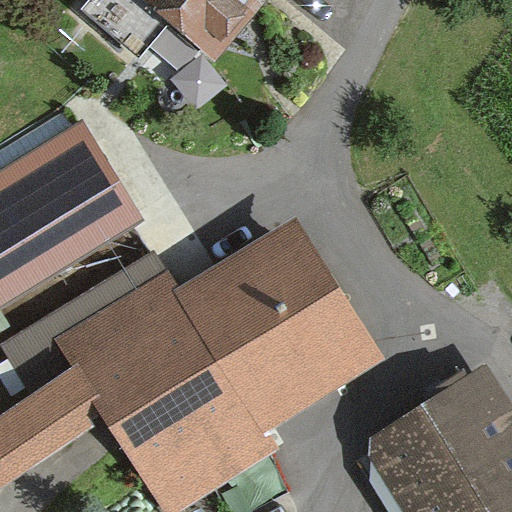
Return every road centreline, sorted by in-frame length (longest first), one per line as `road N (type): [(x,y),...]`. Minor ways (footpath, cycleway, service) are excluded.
road 1 (track): [(315,182),(0,421)]
road 2 (unknown): [(315,182),(368,289),(398,317),(473,342),(511,367)]
road 3 (track): [(315,182),(400,0)]
